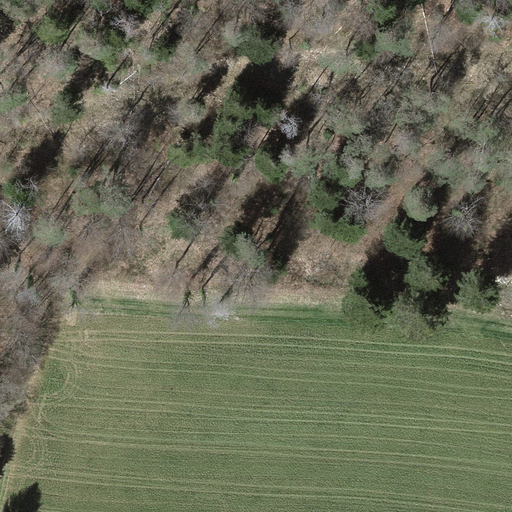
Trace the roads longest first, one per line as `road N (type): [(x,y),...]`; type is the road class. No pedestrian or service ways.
road 1 (track): [(0,332),(36,334),(51,303),(100,287),(511,332)]
road 2 (track): [(511,55),(245,70),(0,136)]
road 3 (track): [(36,334),(0,466)]
